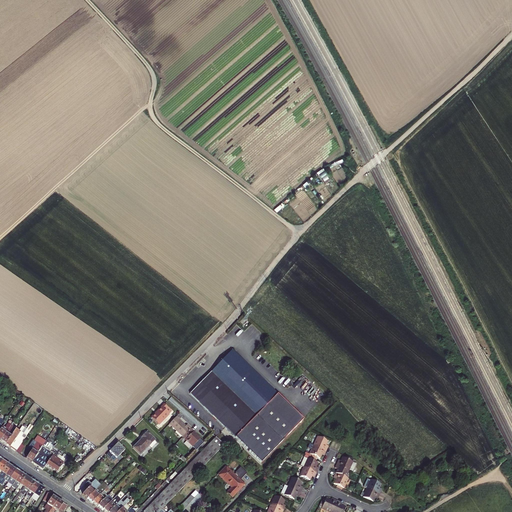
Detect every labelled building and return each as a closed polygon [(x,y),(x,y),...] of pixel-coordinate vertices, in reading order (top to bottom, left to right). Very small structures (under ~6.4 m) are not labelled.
[(190,394),(261,463),(303,420),(232,350),(190,394)] [(151,418),(158,425),(171,411),(164,404),(151,418)] [(169,424),(183,437),(191,429),(187,425),(186,426),(179,420),(180,419),(177,417),(169,424)] [(11,426),(8,424),(5,428),(3,426),(0,430),(0,441),(11,426)] [(20,445),(33,427),(29,425),(26,430),(22,427),(18,431),(16,430),(5,445),(16,452),(20,445)] [(5,445),(16,430),(11,426),(0,441),(5,445)] [(200,439),(193,432),(194,432),(191,429),(183,437),(193,447),(200,439)] [(133,448),(140,456),(155,440),(147,432),(139,440),(140,441),(133,448)] [(31,462),(46,442),(42,439),(37,436),(34,441),(36,443),(26,459),(31,462)] [(325,447),(325,445),(327,441),(317,437),(313,445),(326,451),(327,448),(325,447)] [(142,511),(158,511),(161,510),(192,478),(195,475),(224,445),(216,438),(142,511)] [(55,452),(52,449),(54,447),(49,444),(46,442),(31,462),(43,470),(46,465),(55,452)] [(125,450),(118,443),(109,452),(116,459),(119,456),(125,450)] [(309,454),(309,455),(308,456),(316,460),(317,458),(319,459),(321,455),(322,453),(324,454),(326,451),(313,445),(309,454)] [(62,463),(65,459),(59,455),(59,454),(55,452),(46,465),(56,472),(62,463)] [(114,461),(116,459),(109,452),(106,455),(110,458),(111,458),(114,461)] [(315,469),(316,467),(317,463),(315,462),(316,460),(308,456),(305,455),(304,457),(307,459),(303,467),(316,473),(317,470),(315,469)] [(337,462),(336,465),(348,471),(352,462),(346,459),(342,458),(340,461),(340,463),(337,462)] [(0,483),(11,467),(7,464),(0,473),(0,477),(0,478),(0,483)] [(335,473),(345,478),(348,473),(348,471),(336,465),(334,468),(337,469),(335,473)] [(16,470),(11,467),(0,483),(2,485),(5,480),(8,482),(10,478),(16,470)] [(218,474),(220,476),(227,468),(225,467),(218,474)] [(227,493),(231,498),(244,485),(240,481),(247,473),(241,467),(235,473),(235,474),(238,477),(237,478),(227,468),(220,476),(232,488),(227,493)] [(312,475),(315,476),(316,473),(303,467),(299,476),(310,481),(311,477),(312,475)] [(12,486),(21,473),(16,470),(10,478),(8,482),(12,486)] [(16,490),(18,488),(25,476),(21,473),(12,486),(12,487),(16,490)] [(342,488),(343,488),(348,479),(345,478),(335,473),(334,476),(336,477),(335,479),(333,484),(337,486),(342,488)] [(14,504),(21,494),(30,479),(25,476),(18,488),(20,489),(19,490),(20,490),(12,503),(14,504)] [(292,478),(288,487),(300,492),(302,489),(299,488),(300,486),(302,483),(297,480),(293,478),(292,478)] [(27,495),(35,483),(30,479),(21,494),(23,495),(24,493),(27,495)] [(84,487),(79,492),(82,495),(86,500),(100,485),(95,480),(91,484),(89,482),(87,482),(84,486),(84,487)] [(366,489),(379,494),(380,491),(378,490),(379,488),(381,485),(376,483),(370,480),(366,489)] [(27,500),(29,501),(39,486),(35,483),(27,495),(29,497),(28,499),(27,500)] [(102,493),(103,492),(104,491),(107,488),(108,487),(103,483),(100,485),(86,500),(87,500),(88,499),(92,503),(102,493)] [(33,499),(36,501),(44,489),(39,486),(29,501),(26,506),(28,507),(33,499)] [(288,487),(284,495),(285,496),(289,497),(294,500),(296,496),(296,494),(299,495),(300,492),(288,487)] [(366,489),(363,497),(373,502),(374,498),(375,496),(378,497),(379,494),(366,489)] [(93,502),(97,507),(107,496),(104,493),(103,492),(102,493),(92,503),(93,502)] [(49,511),(58,500),(47,493),(43,500),(47,503),(44,509),(46,510),(44,511),(49,511)] [(98,506),(102,510),(113,500),(108,495),(107,496),(97,507),(98,506)] [(103,510),(105,511),(109,511),(120,501),(121,500),(117,496),(113,500),(102,510),(103,511),(103,510)] [(179,508),(182,511),(190,503),(194,499),(190,496),(179,508)] [(282,507),(283,505),(284,501),(274,496),(270,505),(283,511),(284,508),(282,507)] [(118,511),(126,504),(129,501),(127,498),(122,503),(120,501),(109,511),(118,511)] [(322,502),(319,508),(320,508),(328,511),(331,511),(337,501),(333,499),(332,502),(330,501),(326,499),(324,503),(322,502)] [(58,500),(49,511),(53,511),(55,510),(58,511),(62,511),(67,506),(58,500)] [(331,511),(343,511),(345,507),(340,505),(339,504),(340,502),(337,501),(331,511)] [(182,511),(189,511),(195,507),(190,503),(182,511)]
